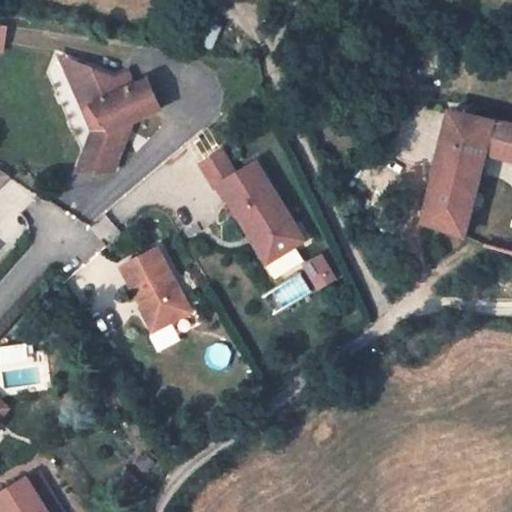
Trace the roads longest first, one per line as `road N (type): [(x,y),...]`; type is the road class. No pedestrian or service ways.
road 1 (residential): [(148,511),(160,490),(225,434),(393,315),(454,301),(511,301)]
road 2 (track): [(393,315),(297,136),(274,75),(292,0)]
